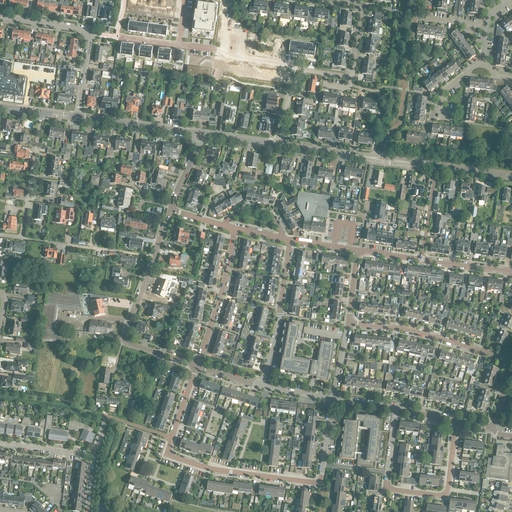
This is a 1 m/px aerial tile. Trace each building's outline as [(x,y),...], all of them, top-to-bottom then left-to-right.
[(87,7),(86,17),(93,18),(96,18),(99,0),(92,0),(92,3),(88,3),(87,7)] [(58,9),(58,6),(59,3),(50,1),(49,11),(55,12),(55,9),(58,9)] [(260,11),(262,2),(255,1),(254,6),(251,6),(250,14),(260,15),(260,11)] [(264,14),(270,14),(271,9),(267,8),(268,3),(262,2),(260,11),(264,12),(264,14)] [(194,19),(192,31),(193,31),(197,32),(210,33),(214,34),(216,22),(216,18),(218,6),(214,6),(201,4),(196,3),(195,15),(194,19)] [(275,9),(271,9),(270,14),(277,15),(277,13),(281,14),(282,5),(275,4),(275,9)] [(290,20),(291,17),(291,11),(288,11),(288,6),(282,5),(281,14),(280,19),(290,20)] [(59,6),(59,9),(61,10),(61,13),(66,14),(67,7),(59,6)] [(100,6),(98,16),(102,16),(101,19),(107,20),(109,11),(103,10),(104,6),(100,6)] [(297,16),(301,17),(302,7),(295,7),(295,12),(291,11),(291,17),(297,18),(297,16)] [(306,22),(311,22),(312,14),(308,14),(309,8),(302,7),(301,17),(301,19),(305,19),(304,20),(306,22)] [(479,14),(479,9),(470,7),(470,12),(468,12),(467,15),(474,16),(474,14),(479,14)] [(348,9),(340,8),(340,14),(340,15),(343,15),(343,19),(352,20),(353,14),(348,13),(348,9)] [(318,19),(321,19),(322,10),(316,9),(315,15),(312,14),(311,22),(316,23),(317,23),(318,19)] [(329,11),(322,10),(321,19),(325,20),(325,23),(326,25),(331,25),(331,23),(332,17),(328,17),(329,11)] [(370,20),(369,27),(380,28),(382,13),(376,12),(375,21),(370,20)] [(352,20),(343,19),(341,19),(339,29),(346,30),(346,27),(351,27),(352,20)] [(497,28),(497,31),(503,32),(505,30),(507,32),(511,28),(506,21),(501,24),(502,24),(497,28)] [(379,38),(380,28),(369,27),(368,33),(373,34),(373,37),(379,38)] [(445,38),(445,35),(446,29),(443,29),(441,28),(437,27),(437,28),(435,37),(445,38)] [(346,30),(339,29),(338,29),(337,34),(338,35),(341,36),(340,39),(350,41),(350,34),(345,33),(346,30)] [(450,36),(453,41),(461,35),(459,34),(460,33),(458,30),(457,30),(454,32),(453,30),(449,30),(448,36),(450,36)] [(41,45),(41,42),(43,35),(37,34),(36,38),(33,37),(33,40),(34,40),(33,44),(41,45)] [(461,35),(453,41),(457,46),(464,40),(463,38),(464,38),(461,35)] [(381,38),(379,38),(373,37),(372,41),(367,40),(366,47),(375,48),(376,44),(379,45),(380,44),(381,38)] [(338,43),(337,49),(343,50),(343,47),(349,48),(350,41),(340,39),(340,43),(338,43)] [(465,40),(464,40),(457,46),(461,51),(468,45),(467,43),(465,40)] [(126,58),(128,44),(122,44),(121,51),(118,51),(117,59),(120,60),(120,57),(126,58)] [(136,59),(136,53),(133,53),(134,45),(128,44),(126,58),(136,59)] [(97,47),(96,55),(103,56),(103,50),(109,51),(110,45),(104,45),(103,48),(97,47)] [(469,45),(468,45),(461,51),(465,56),(472,50),(471,48),(469,45)] [(145,61),(147,47),(141,47),(140,54),(136,53),(136,59),(135,62),(139,62),(139,60),(145,61)] [(154,62),(155,56),(152,55),(153,48),(147,47),(145,61),(154,62)] [(370,54),(370,58),(376,59),(377,52),(375,52),(375,48),(366,47),(365,54),(370,54)] [(164,63),(165,50),(159,49),(158,56),(155,56),(154,62),(164,63)] [(338,56),(337,60),(347,61),(348,54),(342,54),(343,50),(337,49),(337,50),(336,52),(336,56),(338,56)] [(173,64),(174,58),(171,58),(172,51),(165,50),(164,63),(173,64)] [(473,50),(472,50),(465,56),(469,61),(476,55),(474,53),(475,53),(473,50)] [(183,64),(185,52),(178,51),(177,59),(174,58),(173,64),(177,65),(177,63),(183,64)] [(364,61),(363,67),(376,69),(376,65),(375,65),(376,59),(370,58),(369,61),(364,61)] [(346,68),(347,61),(337,60),(335,59),(334,63),(332,65),(331,69),(340,71),(341,67),(346,68)] [(0,96),(4,97),(4,95),(23,98),(26,78),(16,76),(16,77),(11,76),(13,64),(0,61),(0,96)] [(458,68),(453,61),(448,65),(454,72),(455,71),(456,72),(459,69),(458,69),(458,68)] [(448,65),(443,69),(449,76),(450,75),(451,75),(454,73),(454,72),(448,65)] [(67,70),(66,77),(75,78),(76,72),(74,71),(75,67),(63,66),(63,70),(67,70)] [(188,66),(187,75),(212,79),(213,70),(188,66)] [(376,69),(363,67),(362,74),(366,74),(365,76),(366,76),(366,82),(373,83),(374,69),(375,69),(376,69)] [(255,74),(254,81),(258,82),(258,79),(264,80),(266,69),(260,69),(259,75),(255,74)] [(449,77),(449,76),(443,69),(438,73),(444,80),(445,79),(446,79),(449,77)] [(91,72),(90,81),(101,83),(102,77),(97,76),(98,73),(91,72)] [(444,81),(444,80),(438,73),(433,77),(436,80),(439,84),(440,82),(441,83),(444,81)] [(75,78),(66,77),(63,76),(62,82),(61,82),(56,82),(55,86),(59,87),(60,87),(60,86),(68,87),(68,84),(75,84),(75,78)] [(309,80),(308,92),(314,93),(316,81),(317,77),(313,76),(313,81),(309,80)] [(433,77),(428,80),(434,87),(436,86),(436,87),(439,84),(436,80),(433,77)] [(428,80),(423,84),(429,91),(431,90),(434,88),(434,87),(428,80)] [(493,81),(487,81),(486,90),(491,91),(497,91),(497,87),(495,86),(495,80),(493,80),(493,81)] [(66,87),(65,95),(64,103),(70,104),(72,96),(68,95),(68,92),(75,93),(75,89),(66,87)] [(503,97),(510,91),(507,87),(500,93),(503,97)] [(43,89),(41,98),(42,98),(42,99),(44,99),(45,99),(46,99),(46,98),(49,99),(50,94),(50,91),(43,89)] [(111,89),(110,98),(109,109),(112,109),(112,110),(118,110),(119,98),(118,98),(118,96),(116,96),(117,90),(111,89)] [(244,90),(243,100),(247,100),(252,101),(254,91),(249,90),(244,90)] [(503,97),(506,101),(511,97),(511,93),(510,91),(503,97)] [(91,107),(92,108),(93,108),(94,107),(95,107),(95,106),(96,106),(97,104),(96,103),(95,103),(96,98),(97,95),(100,95),(100,93),(97,92),(94,92),(92,102),(91,102),(91,107)] [(195,120),(197,106),(189,104),(191,93),(187,92),(186,100),(185,100),(185,104),(186,104),(185,108),(190,109),(188,121),(195,122),(195,120)] [(268,96),(267,103),(277,104),(278,97),(273,97),(273,93),(264,92),(264,95),(268,96)] [(134,97),(136,97),(137,97),(137,94),(133,93),(132,97),(127,96),(126,105),(126,111),(132,112),(134,97)] [(418,97),(417,103),(426,104),(426,102),(427,102),(428,98),(427,98),(421,97),(422,94),(416,93),(416,97),(418,97)] [(337,95),(331,94),(329,104),(336,105),(337,95)] [(108,109),(109,109),(110,98),(103,97),(102,108),(108,109)] [(138,112),(139,104),(140,105),(144,106),(144,99),(141,99),(141,101),(137,100),(137,97),(134,97),(132,112),(138,112)] [(172,115),(171,117),(173,117),(172,120),(180,121),(182,113),(183,114),(185,104),(185,100),(185,99),(178,98),(176,106),(175,105),(174,109),(173,115),(172,115)] [(313,100),(305,99),(304,103),(299,102),(298,109),(307,110),(308,106),(312,107),(313,100)] [(357,100),(350,99),(349,109),(356,110),(357,100)] [(377,101),(371,100),(369,110),(376,111),(377,101)] [(217,117),(216,117),(216,116),(222,117),(225,104),(219,103),(217,111),(214,110),(214,113),(214,115),(210,115),(209,122),(209,124),(210,125),(212,125),(212,124),(213,124),(215,124),(216,119),(217,118),(217,117)] [(276,111),(277,104),(267,103),(267,107),(264,106),(263,112),(270,113),(271,110),(276,111)] [(153,106),(152,114),(159,115),(159,114),(162,114),(163,108),(153,106)] [(197,106),(195,120),(202,121),(204,109),(204,106),(197,106)] [(202,121),(209,122),(210,115),(211,110),(204,109),(202,121)] [(227,109),(225,121),(233,123),(235,110),(227,109)] [(307,114),(307,110),(298,109),(297,115),(302,116),(302,119),(300,119),(306,120),(308,120),(309,114),(307,114)] [(425,117),(424,117),(416,115),(415,122),(412,121),(412,125),(418,126),(418,122),(423,123),(424,123),(424,121),(425,121),(425,117)] [(241,116),(239,128),(247,129),(249,117),(241,116)] [(265,123),(264,123),(263,132),(270,133),(271,124),(272,118),(263,117),(262,122),(265,123)] [(305,126),(306,120),(300,119),(299,123),(294,122),(293,128),(302,130),(303,126),(305,126)] [(1,131),(6,132),(6,135),(6,136),(7,136),(8,136),(9,136),(10,135),(10,133),(11,129),(14,130),(13,132),(21,133),(21,129),(21,124),(20,124),(12,123),(12,121),(3,120),(1,131)] [(429,132),(428,135),(428,138),(431,139),(432,134),(438,135),(439,126),(437,126),(437,125),(433,124),(433,125),(432,133),(429,132)] [(50,137),(57,138),(58,129),(51,128),(51,132),(49,132),(48,136),(50,136),(50,137)] [(302,134),(302,130),(293,128),(292,135),(297,136),(297,139),(303,140),(304,134),(302,134)] [(333,129),(326,128),(325,139),(332,139),(333,129)] [(458,128),(457,128),(456,137),(467,139),(468,131),(464,130),(464,129),(461,129),(461,128),(458,128)] [(61,141),(64,141),(64,139),(66,130),(58,129),(57,138),(61,138),(61,141)] [(75,141),(79,142),(80,132),(73,131),(72,143),(75,144),(75,141)] [(87,133),(80,132),(79,142),(83,143),(83,145),(86,145),(87,133)] [(427,144),(428,138),(428,135),(408,132),(407,140),(420,142),(420,143),(427,144)] [(373,135),(366,134),(364,144),(371,145),(373,135)] [(97,145),(101,145),(102,135),(95,135),(94,146),(97,147),(97,145)] [(109,136),(102,135),(101,145),(105,146),(105,148),(108,148),(109,136)] [(28,137),(28,136),(27,136),(27,137),(21,136),(20,143),(30,144),(31,137),(28,137)] [(123,148),(124,138),(117,138),(116,149),(119,150),(119,147),(123,148)] [(131,139),(124,138),(123,148),(127,149),(127,151),(130,151),(131,139)] [(144,151),(148,151),(149,142),(142,141),(141,153),(144,153),(144,151)] [(156,143),(149,142),(148,151),(152,152),(152,154),(155,155),(156,143)] [(166,153),(170,153),(171,145),(164,144),(163,157),(166,157),(166,153)] [(170,157),(173,157),(173,156),(179,157),(180,150),(178,150),(179,146),(171,145),(170,153),(170,157)] [(20,147),(15,146),(14,153),(16,154),(30,155),(31,151),(21,150),(22,147),(20,146),(20,147)] [(209,148),(207,157),(219,159),(221,151),(220,150),(209,148)] [(259,155),(250,154),(248,167),(257,169),(259,155)] [(228,169),(228,171),(235,173),(238,162),(230,160),(229,164),(228,166),(228,167),(228,169)] [(11,162),(10,169),(26,171),(27,164),(22,163),(11,162)] [(228,166),(229,164),(224,163),(223,166),(219,165),(216,175),(221,177),(222,174),(227,176),(228,171),(228,169),(228,167),(228,166)] [(265,174),(271,175),(274,164),(266,163),(265,167),(266,167),(265,174)] [(132,167),(122,165),(121,173),(131,175),(131,172),(135,173),(136,165),(133,164),(132,167)] [(344,178),(350,179),(350,176),(351,169),(346,168),(344,176),(341,176),(340,184),(343,184),(344,178)] [(320,169),(318,176),(318,178),(325,180),(325,178),(326,170),(320,169)] [(333,171),(326,170),(325,178),(329,178),(328,180),(332,181),(333,171)] [(355,186),(357,186),(358,180),(359,180),(359,178),(362,179),(364,171),(357,170),(355,186)] [(204,180),(207,174),(199,171),(196,177),(204,180)] [(373,185),(381,187),(383,173),(375,171),(373,185)] [(137,172),(136,182),(140,183),(139,186),(145,187),(148,187),(148,184),(144,183),(145,174),(137,172)] [(255,181),(254,181),(255,175),(240,172),(239,177),(243,178),(243,179),(245,180),(244,183),(254,184),(255,181)] [(103,181),(103,185),(110,186),(110,183),(119,184),(121,176),(120,176),(120,175),(113,173),(113,175),(112,180),(108,180),(108,182),(103,181)] [(407,189),(413,190),(414,186),(414,184),(415,184),(416,184),(416,182),(415,181),(415,177),(410,176),(407,189)] [(91,185),(98,186),(99,178),(92,177),(91,185)] [(201,189),(204,180),(196,177),(194,183),(198,184),(197,187),(201,189)] [(48,184),(47,190),(58,192),(58,189),(62,189),(63,186),(69,188),(70,184),(60,183),(60,186),(56,185),(48,184)] [(470,185),(462,183),(461,193),(466,193),(465,198),(473,199),(473,193),(469,193),(470,185)] [(423,187),(414,186),(413,190),(412,196),(422,197),(423,187)] [(485,187),(479,186),(477,196),(479,196),(478,201),(485,202),(486,196),(484,196),(485,187)] [(120,188),(119,196),(131,198),(132,190),(120,188)] [(190,195),(189,197),(201,202),(202,200),(199,199),(200,196),(201,195),(198,194),(200,189),(194,188),(193,192),(191,191),(191,192),(190,192),(189,194),(190,195)] [(502,202),(509,203),(511,190),(503,189),(502,201),(502,202)] [(57,195),(58,192),(47,190),(46,196),(54,198),(58,198),(57,205),(65,206),(66,203),(66,200),(61,199),(61,196),(57,195)] [(238,203),(234,197),(232,194),(231,191),(228,192),(232,198),(229,200),(233,206),(234,206),(235,205),(236,204),(238,203)] [(299,192),(297,205),(304,219),(303,230),(325,233),(330,197),(299,192)] [(239,194),(234,197),(238,203),(243,200),(239,194)] [(129,208),(131,198),(119,196),(117,207),(129,208)] [(207,204),(189,197),(188,200),(187,201),(186,203),(186,204),(186,205),(193,207),(195,203),(200,205),(198,208),(205,210),(207,204)] [(281,211),(287,207),(290,205),(293,204),(297,202),(297,199),(296,197),(289,201),(290,203),(288,204),(285,199),(281,202),(282,204),(278,206),(281,211)] [(221,214),(221,213),(223,212),(219,206),(216,200),(213,201),(215,205),(213,207),(214,209),(213,209),(212,211),(214,213),(215,214),(217,213),(218,215),(218,214),(219,215),(221,214)] [(228,209),(233,206),(229,200),(224,203),(228,209)] [(224,203),(219,206),(223,212),(228,209),(224,203)] [(47,215),(48,207),(37,205),(35,220),(42,221),(43,215),(47,215)] [(65,224),(66,220),(73,221),(75,208),(74,208),(67,207),(66,212),(57,211),(55,223),(65,224)] [(281,211),(284,216),(290,212),(287,207),(281,211)] [(414,211),(413,217),(420,218),(421,212),(419,212),(420,209),(416,209),(415,211),(414,211)] [(91,228),(91,226),(92,226),(92,221),(97,221),(99,211),(94,211),(93,215),(86,214),(84,225),(88,226),(88,227),(91,228)] [(101,228),(108,229),(109,218),(104,217),(104,220),(102,220),(103,212),(99,211),(97,221),(97,223),(102,223),(101,228)] [(284,216),(286,221),(293,217),(290,212),(284,216)] [(115,219),(109,218),(108,229),(115,230),(116,224),(120,225),(122,214),(117,214),(116,221),(115,221),(115,219)] [(438,216),(437,222),(450,224),(450,222),(446,221),(447,217),(445,217),(444,217),(438,216)] [(125,217),(123,226),(146,230),(147,222),(133,219),(134,219),(125,217)] [(294,220),(293,217),(286,221),(287,221),(286,222),(287,224),(288,224),(289,226),(295,222),(297,221),(296,219),(294,220)] [(289,226),(290,226),(289,227),(290,228),(291,228),(292,231),(298,227),(295,222),(289,226)] [(418,230),(419,224),(410,223),(409,229),(408,229),(408,232),(414,233),(415,230),(418,230)] [(176,230),(175,236),(192,239),(204,241),(205,234),(199,233),(198,236),(190,235),(188,231),(184,230),(184,231),(176,230)] [(129,235),(128,241),(130,242),(129,247),(130,247),(130,248),(134,249),(134,248),(143,249),(144,241),(136,240),(136,236),(129,235)] [(191,242),(192,239),(175,236),(174,242),(182,243),(188,244),(188,242),(191,242)] [(210,240),(209,243),(213,244),(216,245),(216,244),(223,246),(225,238),(218,237),(217,240),(213,240),(210,240)] [(475,254),(481,255),(483,243),(476,242),(475,254)] [(11,243),(10,249),(14,249),(14,250),(15,250),(15,251),(15,252),(16,253),(17,252),(18,252),(18,251),(25,252),(26,245),(15,243),(11,243)] [(501,249),(499,258),(500,259),(502,259),(503,258),(505,259),(507,247),(507,246),(507,245),(501,245),(501,247),(501,249)] [(58,250),(46,248),(45,257),(57,259),(58,250)] [(271,252),(271,255),(280,257),(281,251),(275,250),(275,249),(271,248),(271,252)] [(299,252),(298,258),(311,260),(312,257),(308,257),(308,253),(306,252),(306,253),(299,252)] [(279,262),(280,257),(271,255),(267,254),(267,257),(273,258),(272,261),(279,262)] [(60,255),(58,265),(63,265),(65,266),(67,256),(65,256),(60,255)] [(170,256),(169,261),(170,261),(170,265),(171,265),(170,267),(174,268),(174,266),(180,267),(180,264),(186,265),(188,256),(181,255),(181,258),(178,258),(178,257),(177,257),(175,256),(174,256),(174,257),(170,256)] [(131,264),(131,258),(121,256),(120,264),(126,265),(126,268),(130,268),(131,264)] [(339,271),(339,272),(341,272),(342,268),(342,265),(346,265),(347,259),(341,258),(340,264),(339,267),(339,271)] [(269,263),(268,266),(278,268),(279,262),(272,261),(266,260),(266,263),(269,263)] [(278,268),(268,266),(265,266),(265,268),(268,269),(267,270),(271,270),(271,273),(277,274),(278,268)] [(129,279),(120,277),(121,269),(113,268),(112,278),(115,278),(114,284),(128,286),(129,279)] [(238,274),(237,280),(244,282),(250,283),(251,281),(247,280),(245,279),(245,276),(238,274)] [(337,283),(344,284),(345,279),(341,278),(341,275),(335,275),(333,274),(332,283),(337,284),(337,283)] [(464,276),(457,275),(456,285),(460,285),(459,287),(463,287),(464,276)] [(472,287),(475,287),(477,277),(470,277),(468,288),(472,288),(472,287)] [(215,287),(217,280),(210,278),(208,286),(215,287)] [(491,289),(495,290),(496,280),(489,279),(488,290),(491,291),(491,289)] [(169,283),(162,280),(156,294),(165,298),(165,296),(169,297),(172,289),(174,289),(176,285),(176,284),(170,281),(169,282),(170,282),(169,283)] [(21,292),(20,294),(27,295),(28,286),(16,284),(15,291),(21,292)] [(245,291),(243,291),(243,287),(236,286),(234,292),(242,293),(242,294),(248,295),(248,293),(245,292),(245,291)] [(292,293),(299,295),(303,295),(304,287),(299,286),(299,288),(293,288),(292,293)] [(59,310),(83,313),(79,294),(47,290),(40,340),(66,344),(68,330),(56,328),(59,310)] [(237,302),(244,303),(245,297),(241,296),(242,294),(242,293),(234,292),(233,298),(238,299),(237,302)] [(109,297),(90,295),(92,302),(95,317),(105,314),(106,314),(105,310),(104,311),(104,308),(103,304),(109,303),(109,297)] [(298,300),(291,299),(291,305),(301,307),(300,307),(304,307),(304,305),(301,304),(301,301),(298,301),(298,300)] [(334,302),(334,308),(341,309),(342,303),(337,302),(338,299),(332,299),(331,302),(334,302)] [(197,304),(196,307),(204,309),(205,303),(198,301),(191,300),(190,303),(197,304)] [(25,303),(17,302),(17,303),(13,303),(12,310),(21,312),(21,310),(24,311),(25,303)] [(229,302),(227,308),(235,311),(237,304),(229,302)] [(162,314),(163,308),(170,310),(170,307),(164,305),(163,307),(151,304),(151,305),(146,304),(145,308),(150,309),(148,317),(157,318),(158,313),(162,314)] [(300,307),(301,307),(291,305),(289,314),(292,314),(292,316),(299,317),(300,307)] [(447,313),(449,306),(446,305),(444,312),(443,317),(440,316),(439,316),(439,317),(437,316),(435,324),(440,326),(440,325),(441,325),(443,317),(446,318),(447,313)] [(191,321),(198,323),(199,320),(202,321),(203,318),(202,318),(203,315),(195,313),(192,312),(191,319),(191,321)] [(339,321),(340,315),(333,314),(332,320),(329,319),(329,322),(335,323),(335,320),(339,321)] [(229,327),(231,321),(224,319),(222,325),(229,327)] [(458,330),(461,321),(455,319),(455,322),(455,321),(452,329),(455,329),(454,330),(458,331),(458,330)] [(255,320),(254,325),(264,328),(266,322),(256,320),(255,320)] [(292,374),(295,375),(296,373),(313,376),(313,379),(316,380),(328,382),(335,344),(322,342),(318,365),(313,364),(313,363),(292,359),(295,341),(297,342),(298,334),(303,335),(306,323),(292,320),(292,325),(287,324),(281,354),(287,355),(286,358),(283,358),(281,371),(292,373),(292,374)] [(89,333),(111,336),(113,325),(105,324),(106,323),(91,321),(89,333)] [(190,331),(191,331),(198,333),(200,328),(196,326),(197,324),(192,322),(190,328),(191,328),(190,331)] [(136,329),(135,333),(141,335),(141,333),(144,334),(146,335),(144,339),(150,341),(150,339),(151,338),(151,336),(148,335),(148,332),(145,331),(147,325),(147,324),(142,323),(142,324),(138,323),(137,325),(136,326),(136,328),(136,329)] [(264,328),(254,325),(253,325),(251,331),(263,334),(264,328)] [(20,330),(20,329),(11,328),(11,329),(9,328),(8,335),(17,337),(18,332),(21,332),(21,330),(20,330)] [(483,331),(478,329),(475,336),(477,337),(481,338),(483,331)] [(196,339),(198,333),(191,331),(190,331),(188,336),(196,339)] [(220,331),(218,337),(225,339),(227,333),(220,331)] [(501,331),(499,336),(506,340),(507,338),(508,338),(509,335),(509,334),(501,331)] [(361,344),(362,336),(360,336),(360,335),(356,335),(356,336),(355,341),(352,341),(352,346),(360,347),(361,344)] [(194,345),(196,339),(188,336),(186,343),(194,345)] [(505,342),(506,340),(499,336),(496,342),(503,346),(504,345),(504,346),(506,342),(505,342)] [(218,337),(216,342),(226,346),(228,342),(231,343),(231,341),(225,339),(218,337)] [(386,339),(385,346),(385,348),(394,349),(395,342),(392,341),(392,339),(390,339),(390,338),(386,338),(386,339)] [(397,347),(396,351),(403,352),(404,349),(406,342),(404,341),(400,340),(399,347),(398,348),(397,347)] [(216,342),(214,348),(222,351),(224,351),(225,349),(226,346),(216,342)] [(260,346),(253,344),(250,343),(249,349),(258,351),(260,346)] [(410,351),(409,354),(415,356),(418,345),(416,344),(412,343),(410,351)] [(15,345),(7,344),(6,352),(10,353),(10,354),(11,354),(11,353),(20,354),(21,345),(15,345)] [(418,345),(415,356),(421,357),(422,353),(424,346),(422,346),(422,345),(418,344),(418,345)] [(422,353),(421,357),(427,358),(427,355),(428,355),(429,348),(427,347),(428,346),(424,345),(424,346),(422,353)] [(427,355),(427,358),(433,359),(433,356),(434,356),(435,349),(433,348),(430,347),(430,348),(429,348),(428,355),(427,355)] [(220,357),(222,351),(214,348),(212,354),(220,357)] [(256,357),(258,351),(249,349),(247,355),(248,355),(249,356),(256,357)] [(442,350),(440,358),(445,360),(448,353),(446,352),(442,350)] [(445,360),(445,362),(451,364),(451,362),(453,355),(451,354),(452,353),(448,352),(448,353),(445,360)] [(248,355),(245,364),(250,365),(249,368),(252,369),(253,366),(254,363),(255,363),(256,357),(249,356),(248,355)] [(457,363),(455,367),(461,369),(462,365),(463,365),(465,358),(462,357),(463,357),(460,356),(459,356),(457,364),(457,363)] [(469,367),(468,370),(473,372),(474,371),(477,362),(475,361),(471,359),(471,360),(468,367),(469,367)] [(15,372),(15,371),(20,372),(21,365),(27,366),(28,362),(17,360),(17,364),(7,363),(6,370),(10,371),(10,372),(15,372)] [(490,365),(488,372),(496,374),(497,372),(498,372),(499,369),(498,368),(490,365)] [(102,367),(100,367),(98,383),(108,384),(109,380),(108,379),(109,375),(110,370),(102,369),(102,367)] [(174,371),(172,378),(180,381),(183,374),(181,374),(178,373),(175,372),(174,371)] [(488,372),(486,378),(494,380),(495,380),(496,376),(495,376),(496,374),(488,372)] [(3,385),(3,387),(9,388),(9,386),(13,387),(14,379),(3,377),(1,385),(3,385)] [(172,378),(170,384),(178,387),(180,381),(172,378)] [(486,378),(484,384),(492,386),(493,386),(495,383),(494,382),(494,380),(486,378)] [(200,389),(205,391),(208,382),(202,380),(200,389)] [(114,392),(122,393),(123,382),(116,381),(114,392)] [(385,381),(384,389),(386,389),(386,390),(388,391),(392,392),(392,391),(394,384),(388,382),(385,381)] [(394,384),(392,391),(394,392),(394,393),(398,393),(400,382),(394,381),(394,384)] [(123,382),(122,393),(129,394),(131,383),(123,382)] [(208,382),(205,391),(212,393),(214,384),(208,382)] [(400,382),(398,393),(400,393),(400,394),(404,395),(404,394),(406,386),(406,384),(406,383),(400,382)] [(176,392),(178,387),(170,384),(168,390),(176,392)] [(220,387),(214,384),(212,393),(218,395),(220,387)] [(411,387),(410,395),(412,396),(416,397),(416,396),(417,389),(418,386),(412,385),(411,387)] [(417,389),(416,396),(418,397),(421,398),(422,398),(422,394),(424,388),(418,386),(417,389)] [(221,396),(227,397),(229,389),(223,387),(221,396)] [(227,397),(233,400),(235,391),(229,389),(227,397)] [(427,390),(425,397),(428,398),(428,399),(430,399),(430,400),(433,401),(433,400),(434,400),(435,392),(429,391),(430,390),(427,390)] [(482,390),(481,396),(489,398),(489,396),(490,396),(491,393),(487,391),(482,390)] [(241,393),(235,391),(233,400),(239,401),(241,393)] [(441,394),(440,401),(442,402),(445,403),(446,402),(447,395),(448,392),(442,391),(441,393),(441,394)] [(167,392),(165,399),(173,401),(175,395),(167,392)] [(447,395),(446,402),(448,403),(448,404),(451,404),(452,404),(454,396),(453,396),(454,393),(448,392),(447,395)] [(247,395),(241,393),(239,401),(245,404),(247,395)] [(459,398),(458,405),(460,405),(460,406),(459,406),(463,407),(463,406),(465,399),(466,399),(466,395),(460,394),(459,397),(459,398)] [(245,404),(251,405),(253,397),(247,395),(245,404)] [(481,396),(479,402),(487,404),(488,402),(489,403),(490,399),(489,399),(489,398),(481,396)] [(260,399),(253,397),(251,405),(257,408),(260,399)] [(171,408),(173,401),(165,399),(163,405),(171,408)] [(195,402),(193,408),(201,411),(203,404),(195,402)] [(479,402),(477,408),(482,409),(481,410),(484,411),(485,410),(485,411),(485,410),(486,410),(487,407),(486,406),(487,404),(479,402)] [(163,405),(161,411),(169,413),(171,408),(163,405)] [(199,417),(201,411),(193,408),(191,414),(199,417)] [(161,411),(159,416),(167,419),(169,413),(161,411)] [(191,414),(189,420),(197,423),(199,417),(191,414)] [(5,418),(0,416),(0,418),(0,433),(4,434),(4,432),(7,432),(9,419),(10,416),(6,416),(5,418)] [(49,439),(58,440),(60,430),(51,429),(53,416),(47,416),(45,438),(49,438),(49,439)] [(165,425),(167,419),(159,416),(157,422),(165,425)] [(358,455),(357,465),(375,467),(376,462),(379,463),(383,433),(379,432),(381,418),(365,416),(365,417),(357,416),(357,422),(346,420),(341,458),(354,460),(359,422),(365,423),(364,428),(371,429),(368,456),(358,455)] [(14,420),(9,419),(7,432),(7,434),(13,435),(13,433),(16,433),(17,424),(18,424),(18,417),(15,417),(14,420)] [(18,424),(17,424),(16,433),(16,435),(22,436),(22,434),(25,434),(27,418),(24,418),(22,422),(22,425),(18,424)] [(30,419),(27,418),(25,434),(28,435),(28,437),(34,437),(35,426),(31,426),(31,423),(30,419)] [(240,418),(238,425),(246,427),(248,421),(240,418)] [(40,427),(35,426),(34,437),(40,438),(40,436),(43,436),(45,421),(42,420),(40,425),(40,427)] [(68,431),(60,430),(58,440),(67,442),(67,441),(75,442),(76,438),(73,437),(73,432),(77,433),(79,429),(82,424),(75,421),(70,420),(68,431)] [(195,429),(197,423),(189,420),(187,426),(195,429)] [(163,431),(165,425),(157,422),(155,428),(163,431)] [(399,423),(398,430),(406,431),(407,423),(401,422),(401,423),(399,423)] [(93,429),(82,424),(79,429),(84,431),(81,439),(91,444),(95,435),(91,434),(93,429)] [(238,425),(236,431),(244,433),(246,427),(238,425)] [(236,431),(234,436),(239,438),(242,439),(244,433),(236,431)] [(138,432),(136,438),(147,442),(149,436),(138,432)] [(239,438),(234,436),(231,435),(230,437),(229,441),(237,444),(239,438)] [(145,448),(147,442),(136,438),(134,444),(137,445),(142,447),(145,448)] [(180,449),(186,451),(189,442),(183,440),(180,449)] [(235,450),(237,444),(229,441),(227,447),(235,450)] [(195,444),(189,442),(186,451),(192,453),(195,444)] [(198,455),(199,451),(201,444),(195,442),(195,444),(192,453),(198,455)] [(202,443),(201,444),(199,451),(205,453),(208,445),(202,443)] [(134,444),(132,450),(140,453),(142,447),(137,445),(134,444)] [(208,445),(205,453),(211,455),(214,447),(208,445)] [(508,481),(511,454),(504,453),(505,446),(497,445),(496,457),(493,457),(493,459),(488,458),(486,478),(508,481)] [(227,447),(225,453),(233,456),(235,450),(227,447)] [(132,450),(130,456),(138,459),(140,453),(132,450)] [(231,462),(233,456),(225,453),(223,459),(231,462)] [(130,456),(128,462),(136,465),(138,459),(130,456)] [(134,471),(136,465),(128,462),(125,468),(134,471)] [(336,479),(345,480),(345,481),(347,481),(348,478),(345,478),(346,474),(337,472),(336,479)] [(194,482),(192,482),(194,476),(189,474),(188,476),(185,475),(184,480),(183,481),(191,484),(192,484),(193,485),(194,482)] [(129,485),(135,487),(138,479),(132,477),(129,485)] [(134,490),(140,492),(144,481),(138,479),(135,487),(134,490)] [(335,486),(344,487),(346,487),(347,484),(344,484),(345,481),(345,480),(336,479),(335,486)] [(150,483),(144,481),(140,492),(146,494),(148,486),(149,486),(150,483)] [(183,481),(181,487),(189,490),(191,484),(183,481)] [(499,492),(508,494),(509,490),(511,490),(511,485),(497,482),(496,486),(498,487),(496,491),(499,492)] [(366,493),(373,494),(373,491),(377,492),(378,487),(379,487),(379,485),(370,484),(369,486),(366,487),(366,490),(366,493)] [(145,494),(152,496),(154,488),(149,486),(148,486),(146,494),(145,494)] [(179,493),(187,496),(189,490),(181,487),(179,493)] [(152,496),(157,499),(160,490),(154,488),(152,496)] [(166,492),(160,490),(157,499),(163,501),(166,492)] [(506,504),(506,503),(507,499),(511,500),(511,495),(508,494),(499,492),(496,491),(495,491),(493,495),(498,496),(497,500),(506,504)] [(172,494),(166,492),(163,501),(165,501),(163,504),(168,506),(172,494)] [(26,503),(29,504),(32,497),(32,494),(25,493),(25,494),(20,493),(20,497),(19,497),(18,506),(18,508),(24,508),(25,502),(26,503)] [(38,502),(32,497),(29,504),(32,505),(33,506),(30,510),(32,511),(36,511),(41,506),(37,502),(38,502)] [(494,508),(501,511),(502,511),(504,509),(506,510),(506,509),(508,509),(509,505),(506,503),(506,504),(497,500),(493,499),(491,502),(495,504),(494,508)]
